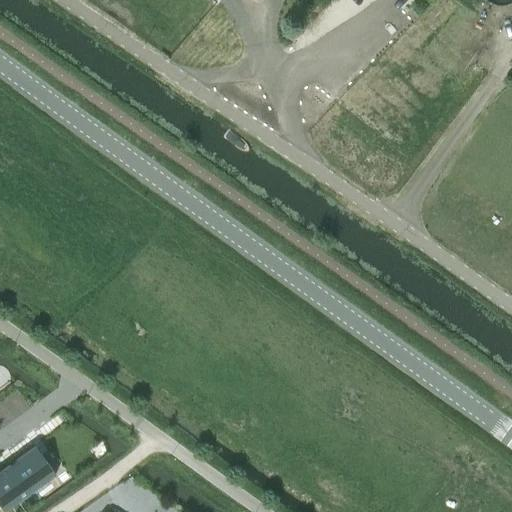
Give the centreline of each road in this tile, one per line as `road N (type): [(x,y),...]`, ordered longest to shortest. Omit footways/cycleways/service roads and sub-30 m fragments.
road 1 (tertiary): [(511,436),(0,65)]
road 2 (unclassified): [(511,307),(64,0)]
road 3 (unclassified): [(262,511),(0,323)]
